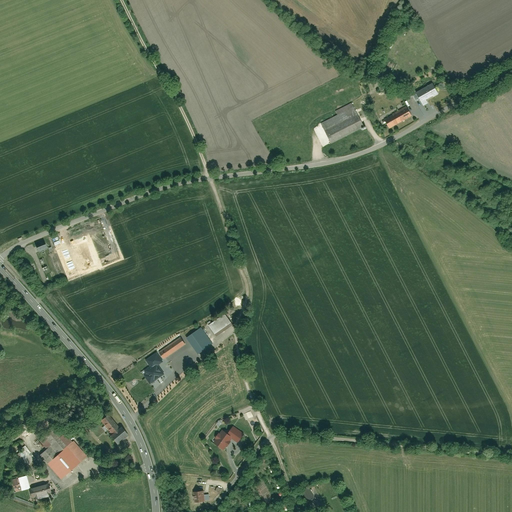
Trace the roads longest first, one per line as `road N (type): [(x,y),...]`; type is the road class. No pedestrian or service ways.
road 1 (residential): [(511,66),(355,154),(208,178)]
road 2 (primary): [(155,511),(129,420),(0,267)]
road 3 (residential): [(268,436),(234,334),(243,276),(208,178)]
road 4 (track): [(268,436),(310,432),(511,451)]
road 5 (residential): [(208,178),(84,215),(0,256)]
road 6 (residential): [(208,178),(121,0)]
